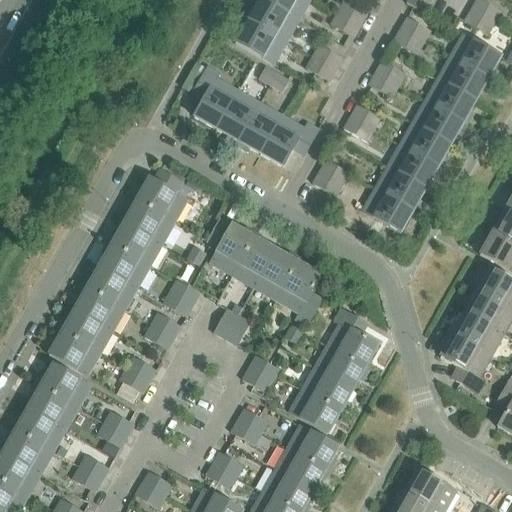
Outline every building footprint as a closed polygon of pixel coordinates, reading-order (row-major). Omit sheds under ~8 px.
[(260,0),(260,1),(298,23),(311,1),(307,0),(260,0)] [(422,0),(408,0),(406,5),(416,11),(422,0)] [(248,13),(243,21),(286,45),(298,23),(260,1),(252,15),(248,13)] [(477,1),(470,12),(494,26),(500,14),(477,1)] [(344,4),(337,16),(360,29),(367,17),(344,4)] [(494,26),(470,12),(464,24),(487,37),(494,26)] [(360,29),(337,16),(330,27),(354,40),(360,29)] [(406,20),(400,32),(423,45),(430,33),(406,20)] [(286,45),(243,21),(239,29),(243,31),(234,46),(273,68),(286,45)] [(423,45),(400,32),(393,44),(416,57),(423,45)] [(462,37),(449,60),(491,84),(496,75),(492,73),(500,59),(462,37)] [(319,48),(312,60),(335,73),(342,61),(319,48)] [(305,71),(329,84),(335,73),(312,60),(305,71)] [(436,81),(475,103),(483,89),(487,91),(491,84),(449,60),(436,81)] [(381,64),(375,76),(398,89),(405,77),(381,64)] [(194,91),(205,97),(214,80),(215,81),(218,75),(207,69),(194,91)] [(258,82),(270,88),(276,77),(264,70),(258,82)] [(398,89),(375,76),(368,87),(391,100),(398,89)] [(276,77),(270,88),(281,95),(288,84),(276,77)] [(193,119),(215,132),(237,93),(215,81),(214,80),(205,97),(193,119)] [(475,103),(436,81),(424,104),(466,128),(471,119),(467,117),(475,103)] [(227,144),(235,148),(259,106),(237,93),(215,132),(229,140),(227,144)] [(462,135),(466,128),(424,104),(411,126),(450,147),(458,133),(462,135)] [(246,149),(259,157),(281,118),(259,106),(235,148),(243,153),(246,149)] [(356,108),(350,120),(373,133),(380,121),(356,108)] [(281,118),(259,157),(283,170),(295,148),(304,131),(303,131),(281,118)] [(373,133),(350,120),(343,131),(366,144),(373,133)] [(304,131),(295,148),(306,154),(318,132),(306,125),(303,131),(304,131)] [(411,126),(399,148),(441,172),(446,163),(442,161),(450,147),(411,126)] [(399,148),(386,169),(425,191),(433,177),(437,179),(441,172),(399,148)] [(312,186),(324,193),(337,170),(325,163),(312,186)] [(386,169),(374,191),(412,213),(417,215),(421,207),(417,204),(425,191),(386,169)] [(337,170),(324,193),(335,199),(348,176),(337,170)] [(153,183),(176,196),(182,185),(159,172),(153,183)] [(136,193),(132,202),(174,226),(187,203),(176,196),(153,183),(149,181),(140,196),(136,193)] [(412,213),(374,191),(361,214),(399,236),(412,213)] [(131,212),(123,226),(162,247),(174,226),(132,202),(127,210),(131,212)] [(493,224),(488,232),(511,245),(511,216),(505,213),(497,226),(493,224)] [(206,244),(217,251),(231,228),(219,221),(206,244)] [(111,237),(107,245),(149,269),(162,247),(123,226),(115,240),(111,237)] [(209,266),(232,279),(256,236),(248,232),(245,236),(231,228),(217,251),(209,266)] [(511,245),(488,232),(483,240),(487,242),(479,257),(511,276),(511,245)] [(264,241),(256,236),(232,279),(253,291),(275,253),(261,245),(264,241)] [(106,256),(98,269),(137,291),(149,269),(107,245),(102,253),(106,256)] [(253,291),(275,304),(297,265),(300,261),(291,257),(289,261),(275,253),(253,291)] [(275,304),(297,316),(298,317),(308,300),(320,278),(297,265),(275,304)] [(87,281),(82,289),(124,313),(137,291),(98,269),(91,283),(87,281)] [(511,282),(490,270),(482,285),(478,283),(473,291),(511,312),(511,282)] [(176,284),(169,295),(192,308),(199,297),(176,284)] [(81,300),(74,313),(112,335),(124,313),(82,289),(77,297),(81,300)] [(511,321),(511,312),(473,291),(469,299),(473,301),(465,315),(503,337),(511,321)] [(192,308),(169,295),(163,307),(186,320),(192,308)] [(298,317),(297,316),(294,322),(306,328),(319,306),(308,300),(298,317)] [(213,336),(225,342),(238,319),(226,312),(213,336)] [(339,326),(355,336),(362,324),(339,312),(332,324),(338,327),(339,326)] [(62,325),(57,333),(100,357),(112,335),(74,313),(66,327),(62,325)] [(452,337),(491,359),(503,337),(465,315),(457,329),(453,327),(448,335),(452,337)] [(157,316),(151,328),(174,341),(180,330),(157,316)] [(238,319),(225,342),(236,349),(249,326),(238,319)] [(338,327),(326,349),(364,371),(364,370),(377,348),(355,336),(339,326),(338,327)] [(174,341),(151,328),(144,340),(167,353),(174,341)] [(100,357),(57,333),(53,341),(57,343),(48,358),(87,380),(100,357)] [(452,337),(440,360),(462,372),(478,381),(479,381),(491,359),(452,337)] [(326,349),(313,371),(352,392),(360,379),(364,381),(368,373),(364,370),(364,371),(326,349)] [(255,359),(249,371),(272,384),(278,373),(255,359)] [(132,360),(126,372),(149,385),(155,373),(132,360)] [(40,380),(35,388),(78,412),(91,389),(52,367),(44,382),(40,380)] [(272,384),(249,371),(242,382),(265,396),(272,384)] [(313,371),(301,393),(344,417),(348,409),(344,406),(352,392),(313,371)] [(149,385),(126,372),(119,383),(142,397),(149,385)] [(478,381),(462,372),(455,383),(477,396),(484,384),(479,381),(478,381)] [(498,401),(509,407),(511,402),(511,379),(498,401)] [(35,398),(27,412),(65,434),(78,412),(35,388),(31,396),(35,398)] [(344,417),(301,393),(288,415),(327,437),(335,422),(339,425),(344,417)] [(497,429),(511,437),(511,402),(509,407),(497,429)] [(15,423),(10,431),(53,456),(65,434),(27,412),(19,426),(15,423)] [(244,412),(237,424),(260,437),(267,425),(244,412)] [(110,415),(104,427),(127,440),(134,428),(110,415)] [(260,437),(237,424),(231,435),(254,448),(260,437)] [(127,440),(104,427),(97,438),(120,451),(127,440)] [(299,428),(286,451),(328,475),(333,467),(329,465),(337,450),(299,428)] [(10,442),(2,456),(40,478),(53,456),(10,431),(6,440),(10,442)] [(286,451),(274,473),(312,495),(320,481),(324,483),(328,475),(286,451)] [(0,483),(28,499),(40,478),(2,456),(0,459),(0,483)] [(219,456),(212,467),(235,481),(242,469),(219,456)] [(85,459),(79,470),(102,484),(108,472),(85,459)] [(235,481),(212,467),(206,479),(229,492),(235,481)] [(102,484),(79,470),(72,482),(95,495),(102,484)] [(417,471),(404,494),(435,511),(445,511),(456,493),(417,471)] [(274,473),(261,495),(290,511),(307,511),(308,511),(304,509),(312,495),(274,473)] [(148,475),(141,487),(165,500),(171,488),(148,475)] [(20,511),(28,499),(0,483),(0,511),(20,511)] [(141,487),(135,498),(158,511),(165,500),(141,487)] [(238,511),(203,492),(191,511),(238,511)] [(400,502),(394,511),(435,511),(404,494),(400,492),(396,500),(400,502)] [(290,511),(261,495),(251,511),(290,511)] [(77,511),(60,503),(55,511),(77,511)]
